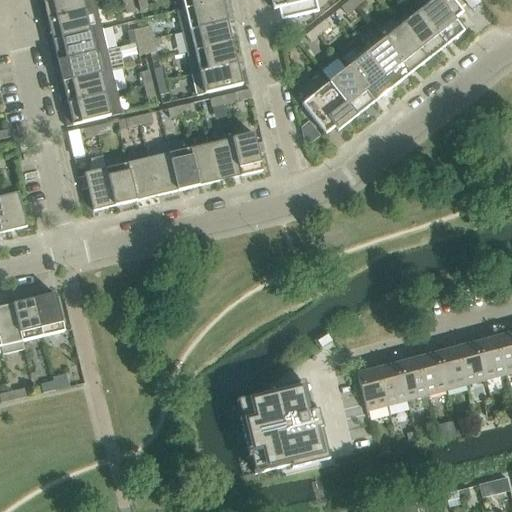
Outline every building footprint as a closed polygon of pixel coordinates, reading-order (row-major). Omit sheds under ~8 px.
[(94,0),(41,0),(36,1),(41,23),(97,10),(94,0)] [(146,0),(136,0),(140,12),(148,10),(146,0)] [(228,0),(181,0),(184,11),(228,1),(228,0)] [(315,0),(270,0),(274,11),(285,8),(288,20),(318,13),(315,0)] [(452,0),(435,0),(419,14),(446,48),(464,33),(454,21),(464,14),(452,0)] [(132,1),(123,3),(126,16),(135,13),(132,1)] [(184,11),(177,13),(182,34),(227,23),(233,22),(228,1),(184,11)] [(350,1),(341,9),(346,16),(356,8),(350,1)] [(97,10),(41,23),(46,44),(102,31),(97,10)] [(419,14),(401,28),(428,62),(446,48),(419,14)] [(315,29),(320,36),(330,28),(325,22),(315,29)] [(227,23),(182,34),(186,55),(232,44),(227,23)] [(150,28),(141,30),(144,43),(153,41),(150,28)] [(401,28),(383,42),(410,76),(428,62),(401,28)] [(315,29),(305,37),(310,44),(320,36),(315,29)] [(141,30),(133,32),(136,45),(144,43),(141,30)] [(102,31),(46,44),(51,65),(107,52),(102,31)] [(153,41),(144,43),(147,55),(156,53),(153,41)] [(383,42),(365,56),(392,90),(410,76),(383,42)] [(144,43),(136,45),(139,57),(147,55),(144,43)] [(232,44),(186,55),(191,76),(237,65),(232,44)] [(107,52),(51,65),(56,86),(112,73),(107,52)] [(365,56),(347,70),(374,104),(392,90),(365,56)] [(196,97),(196,98),(242,87),(237,65),(191,76),(196,97)] [(162,69),(154,71),(157,84),(165,82),(162,69)] [(347,70),(329,84),(347,107),(356,118),(374,104),(365,92),(347,70)] [(149,72),(140,74),(143,87),(152,85),(149,72)] [(112,73),(56,86),(61,107),(117,94),(112,73)] [(165,82),(157,84),(160,97),(168,94),(165,82)] [(329,84),(301,106),(319,129),(324,135),(333,127),(338,133),(356,118),(344,103),(329,84)] [(152,85),(143,87),(147,100),(155,98),(152,85)] [(117,94),(61,107),(66,129),(122,115),(117,94)] [(222,98),(224,107),(237,104),(235,95),(222,98)] [(222,98),(209,101),(211,110),(224,107),(222,98)] [(180,108),(182,117),(195,114),(193,105),(180,108)] [(180,108),(167,111),(169,120),(182,117),(180,108)] [(138,118),(140,127),(153,124),(150,115),(138,118)] [(138,118),(125,121),(127,130),(140,127),(138,118)] [(308,123),(301,129),(305,149),(320,138),(308,123)] [(108,125),(96,128),(98,137),(110,134),(108,125)] [(96,128),(83,131),(85,140),(98,137),(96,128)] [(77,132),(68,134),(72,154),(82,151),(77,132)] [(254,135),(232,141),(241,178),(262,173),(254,135)] [(232,141),(211,145),(220,183),(241,178),(232,141)] [(211,145),(190,150),(199,188),(220,183),(211,145)] [(167,148),(146,153),(148,160),(157,198),(178,193),(169,155),(167,148)] [(190,150),(169,155),(178,193),(199,188),(190,150)] [(148,160),(127,165),(136,203),(157,198),(148,160)] [(127,165),(106,170),(115,208),(136,203),(127,165)] [(106,170),(84,175),(93,213),(115,208),(106,170)] [(0,198),(0,207),(6,234),(27,229),(19,194),(0,198)] [(55,296),(34,301),(43,338),(64,333),(55,296)] [(34,301),(13,306),(22,343),(43,338),(34,301)] [(23,351),(21,344),(22,343),(13,306),(0,308),(0,348),(2,356),(23,351)] [(507,336),(495,340),(499,354),(505,377),(511,374),(511,330),(506,332),(507,336)] [(499,354),(495,340),(483,343),(482,339),(474,341),(475,345),(479,359),(485,382),(505,377),(499,354)] [(468,347),(455,350),(459,365),(465,387),(485,382),(479,359),(475,345),(474,341),(466,343),(468,347)] [(442,349),(435,351),(436,355),(440,370),(446,392),(465,387),(459,365),(455,350),(443,353),(442,349)] [(427,353),(428,357),(416,360),(420,375),(426,397),(446,392),(440,370),(436,355),(435,351),(427,353)] [(403,359),(395,361),(396,366),(400,380),(406,403),(426,397),(420,375),(416,360),(404,364),(403,359)] [(395,361),(387,364),(388,368),(377,371),(380,385),(386,408),(406,403),(400,380),(396,366),(395,361)] [(363,370),(355,372),(356,376),(360,391),(366,413),(386,408),(380,385),(377,371),(364,374),(363,370)] [(53,383),(55,392),(68,389),(66,380),(53,383)] [(53,383),(40,386),(42,395),(55,392),(53,383)] [(328,462),(316,413),(311,415),(303,384),(272,391),(272,394),(236,403),(240,421),(238,421),(248,460),(249,460),(253,477),(290,468),(291,471),(328,462)] [(11,393),(13,402),(26,399),(24,390),(11,393)] [(11,393),(0,395),(0,402),(0,405),(13,402),(11,393)] [(491,406),(483,408),(486,419),(493,417),(491,406)] [(453,424),(438,427),(442,442),(456,438),(453,424)] [(414,433),(406,435),(408,443),(416,441),(414,433)] [(468,490),(457,492),(459,501),(470,498),(468,490)] [(457,492),(446,495),(448,503),(459,501),(457,492)]
